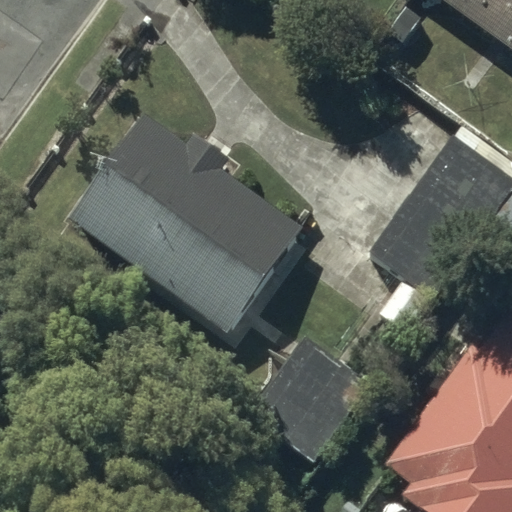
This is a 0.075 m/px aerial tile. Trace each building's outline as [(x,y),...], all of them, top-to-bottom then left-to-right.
[(511,0),(415,0),(511,67),(511,0)] [(147,134),(71,242),(228,353),(304,245),(225,189),(232,179),(194,153),(188,162),(147,134)] [(511,196),(454,154),(370,267),(436,316),(511,212),(511,196)] [(475,363),(387,483),(412,501),(404,511),(511,511),(511,324),(480,367),(475,363)] [(329,325),(251,432),(316,480),(372,404),(340,380),(362,349),(329,325)]
